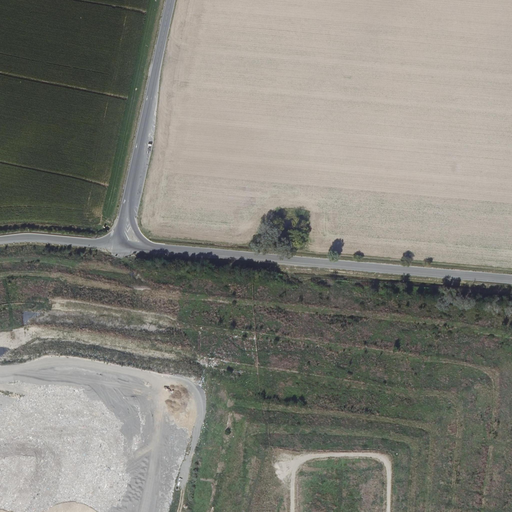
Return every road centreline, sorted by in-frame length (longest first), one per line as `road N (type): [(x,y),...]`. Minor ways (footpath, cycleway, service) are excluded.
road 1 (unclassified): [(511,282),(172,253)]
road 2 (unknown): [(121,244),(71,468),(41,511)]
road 3 (unclassified): [(136,175),(170,0)]
road 4 (unclassified): [(172,253),(121,244),(136,175)]
